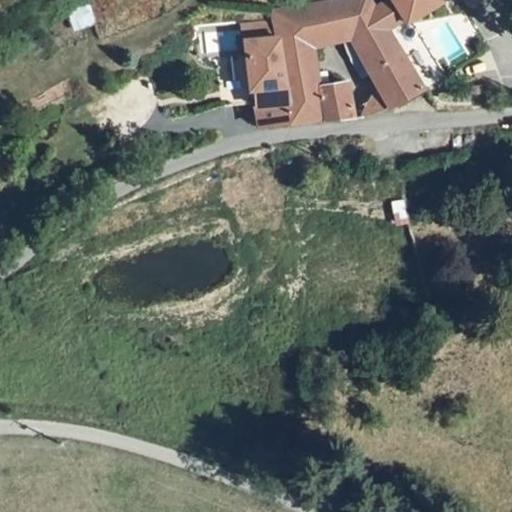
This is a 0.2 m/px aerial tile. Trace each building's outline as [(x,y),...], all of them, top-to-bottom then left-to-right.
[(316,0),(270,8),(271,17),(272,20),(275,36),(289,120),(318,115),(314,82),(310,42),(348,26),(342,0),(316,0)] [(342,0),(348,26),(385,99),(417,81),(382,22),(369,0),(342,0)] [(370,0),(369,0),(382,22),(399,12),(401,16),(428,0),(370,0)] [(89,4),(68,12),(74,30),(95,23),(89,4)] [(272,20),(237,26),(239,42),(275,36),(272,20)] [(258,126),(289,120),(275,36),(239,42),(241,54),(247,89),(256,88),(258,104),(253,105),(258,126)] [(324,66),(313,68),(314,82),(326,81),(324,66)] [(326,81),(314,82),(318,115),(350,111),(345,78),(326,81)]
